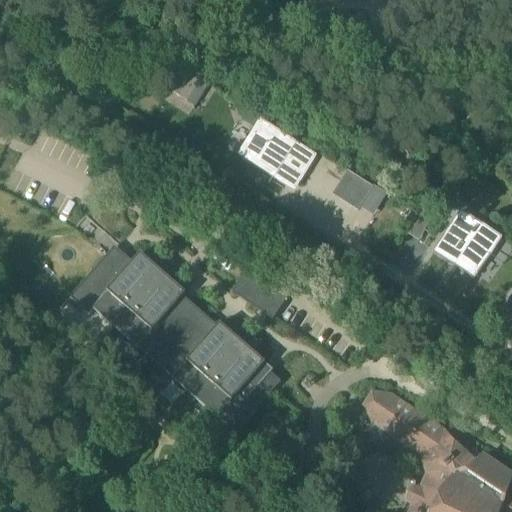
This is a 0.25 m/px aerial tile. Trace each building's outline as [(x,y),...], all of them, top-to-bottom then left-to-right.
[(194,109),(206,89),(193,80),(172,95),(180,100),(194,109)] [(264,137),(248,160),(259,167),(257,170),(264,175),(285,188),(293,193),(316,158),(275,132),(269,128),(264,137)] [(348,174),(333,197),(357,212),(372,190),(348,174)] [(488,182),(485,178),(465,192),(477,208),(480,205),(482,208),(499,196),(488,181),(488,182)] [(471,227),(449,261),(477,279),(499,245),(471,227)] [(123,265),(110,254),(69,300),(89,317),(93,312),(95,310),(106,320),(104,322),(124,339),(125,337),(136,347),(135,348),(173,381),(174,379),(186,390),(184,392),(203,408),(204,407),(205,406),(217,416),(216,417),(217,419),(235,435),(280,383),(268,373),(266,375),(260,370),(262,367),(264,366),(219,327),(216,330),(215,331),(208,325),(210,324),(188,305),(187,306),(179,300),(181,298),(183,295),(139,257),(132,266),(128,262),(124,267),(123,265)] [(247,271),(232,294),(273,321),(288,299),(247,271)] [(511,317),(511,296),(502,311),(511,317)] [(475,466),(443,438),(442,433),(390,398),(371,395),(362,408),(372,425),(399,444),(401,443),(417,454),(426,477),(419,492),(412,491),(412,493),(408,501),(407,503),(412,507),(410,511),(511,511),(511,491),(508,488),(511,478),(482,459),(475,466)]
